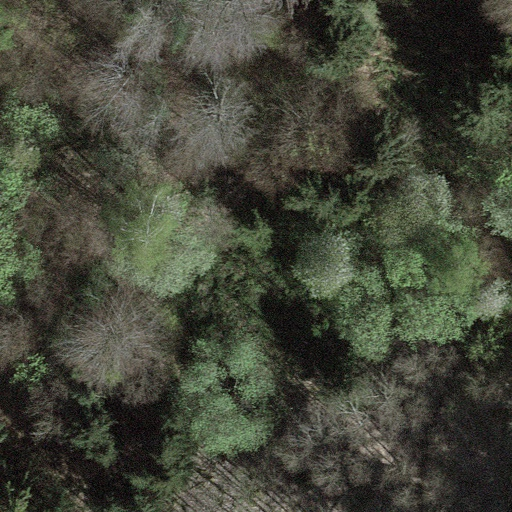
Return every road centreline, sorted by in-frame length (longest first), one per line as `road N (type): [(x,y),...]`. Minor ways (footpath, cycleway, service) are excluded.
road 1 (track): [(421,511),(433,420),(511,247)]
road 2 (track): [(433,420),(292,511)]
